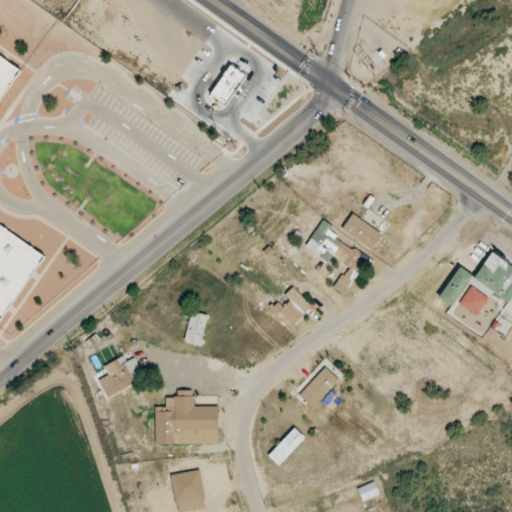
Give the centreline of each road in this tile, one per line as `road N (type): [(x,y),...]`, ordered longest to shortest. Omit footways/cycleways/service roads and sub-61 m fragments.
road 1 (tertiary): [(333,85),(305,130),(0,385)]
road 2 (residential): [(486,195),(412,271),(260,389),(243,450),(262,511)]
road 3 (secondary): [(333,85),(511,213)]
road 4 (secondary): [(212,0),(333,85)]
road 5 (track): [(98,511),(84,485),(0,415)]
